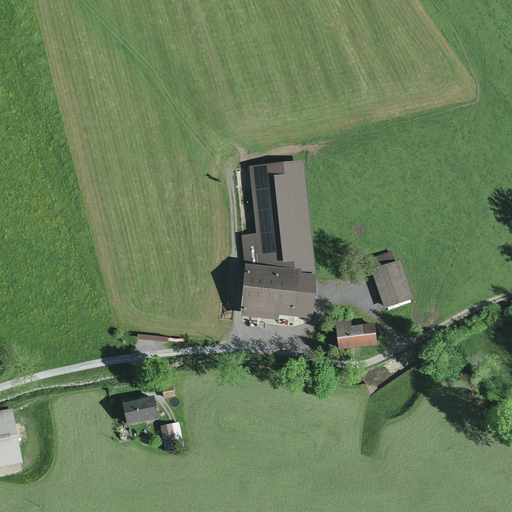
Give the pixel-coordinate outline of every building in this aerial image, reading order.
[(246,263),(241,315),(279,319),(278,314),(314,317),(317,274),(304,160),(249,166),(256,233),(241,234),(246,263)] [(376,267),(395,261),(392,250),(372,257),(376,267)] [(376,267),(371,269),(384,307),(413,297),(400,259),(395,261),(376,267)] [(335,318),(339,348),(377,344),(374,323),(352,325),(351,316),(335,318)] [(174,385),(162,387),(164,398),(176,396),(174,385)] [(155,394),(122,401),(127,423),(159,416),(155,394)] [(0,411),(0,465),(23,462),(13,409),(0,411)] [(179,422),(161,425),(167,451),(185,447),(179,422)]
